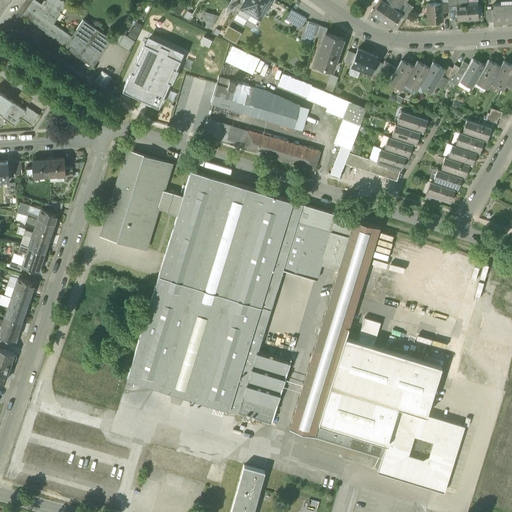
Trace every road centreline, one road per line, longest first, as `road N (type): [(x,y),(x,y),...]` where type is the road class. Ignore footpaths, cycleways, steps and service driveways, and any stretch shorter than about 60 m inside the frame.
road 1 (residential): [(113,127),(457,231)]
road 2 (residential): [(0,450),(113,127)]
road 3 (residential): [(351,23),(398,43),(511,37)]
road 4 (residential): [(113,127),(0,44)]
